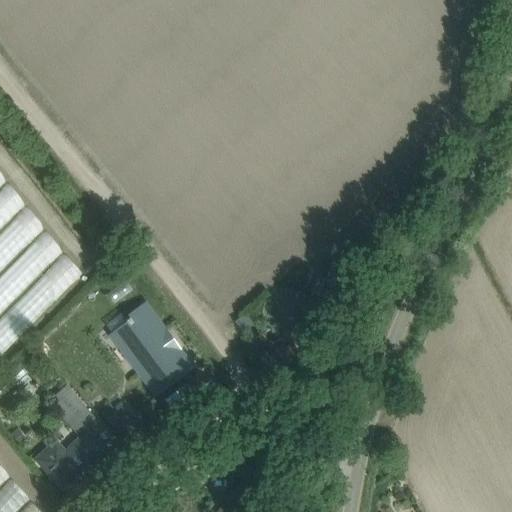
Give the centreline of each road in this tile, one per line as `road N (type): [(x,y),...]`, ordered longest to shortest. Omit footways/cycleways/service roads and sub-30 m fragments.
road 1 (unclassified): [(354,511),(405,328),(511,94)]
road 2 (track): [(0,66),(245,394)]
road 3 (track): [(245,394),(116,511)]
road 4 (track): [(245,394),(359,475)]
